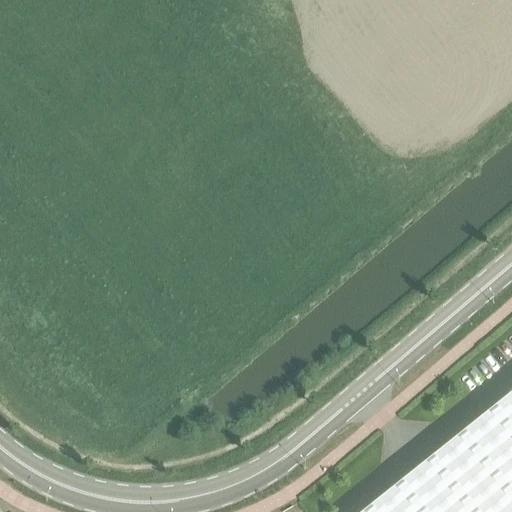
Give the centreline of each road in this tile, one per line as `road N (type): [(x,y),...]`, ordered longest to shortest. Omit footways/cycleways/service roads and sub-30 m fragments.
road 1 (unknown): [(511,216),(257,432),(211,454),(161,465),(101,462),(48,443),(0,410)]
road 2 (secondary): [(0,445),(93,493),(164,498),(223,487),(277,461),(511,259)]
